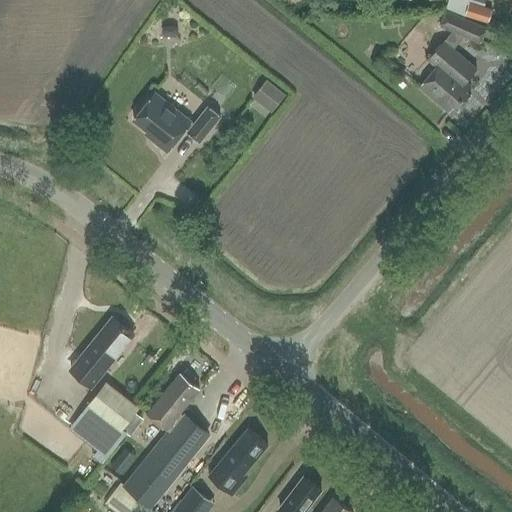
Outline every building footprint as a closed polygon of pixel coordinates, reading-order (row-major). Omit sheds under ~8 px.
[(489,23),(493,9),(470,2),(466,16),(489,23)] [(445,41),(444,41),(428,59),(437,67),(420,87),(449,112),(454,107),(459,110),(471,96),(467,92),(471,87),(466,82),(477,69),(454,49),(465,36),(480,43),(487,28),(447,11),(440,25),(454,31),(445,41)] [(394,82),(403,72),(385,55),(375,65),(394,82)] [(286,94),(268,80),(253,97),(272,112),(286,94)] [(153,140),(167,151),(185,130),(200,142),(221,116),(208,106),(195,124),(155,93),(134,120),(155,137),(153,140)] [(134,334),(113,317),(81,356),(82,357),(71,370),(91,386),(134,334)] [(183,416),(180,413),(200,389),(181,373),(148,414),(170,432),(157,449),(179,466),(206,432),(184,415),(183,416)] [(124,427),(140,407),(108,381),(73,425),(108,453),(126,429),(124,427)] [(267,445),(247,429),(208,476),(231,496),(245,480),(241,476),(267,445)] [(304,511),(322,489),(304,476),(280,508),(285,511),(304,511)] [(186,495),(172,511),(200,511),(204,509),(186,495)] [(354,511),(333,496),(321,511),(354,511)]
